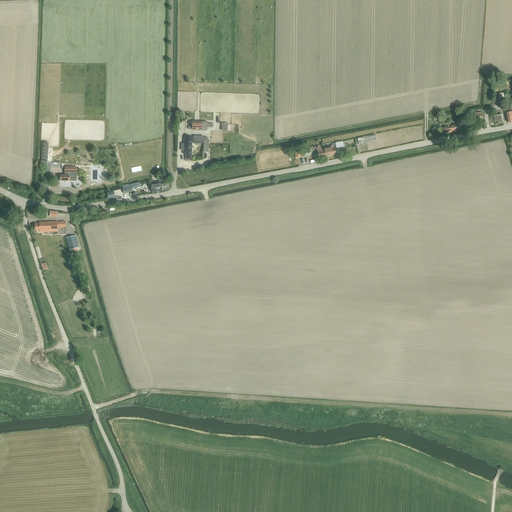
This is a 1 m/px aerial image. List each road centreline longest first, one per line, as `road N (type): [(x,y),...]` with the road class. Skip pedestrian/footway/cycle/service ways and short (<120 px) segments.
road 1 (unclassified): [(18,199),(92,206),(511,126)]
road 2 (unclassified): [(127,511),(18,199)]
